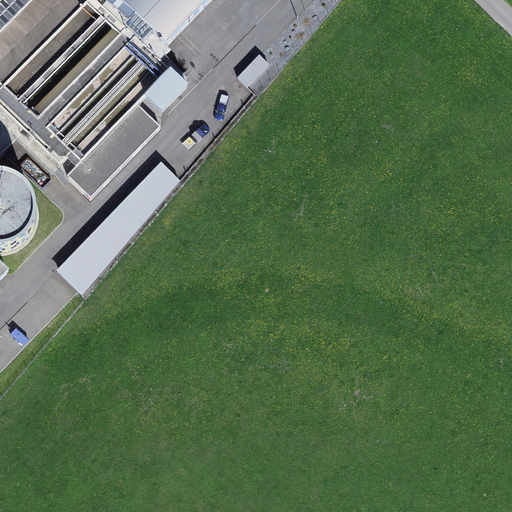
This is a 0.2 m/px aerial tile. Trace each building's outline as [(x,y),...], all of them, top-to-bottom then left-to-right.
[(166,47),(212,0),(117,0),(120,2),(166,47)] [(156,58),(161,63),(171,52),(166,47),(156,58)] [(260,57),(238,80),(247,89),(269,66),(260,57)] [(171,73),(147,98),(162,113),(187,88),(171,73)] [(90,200),(161,129),(138,107),(81,164),(80,163),(67,177),(90,200)] [(0,280),(7,274),(0,266),(0,252),(4,252),(20,246),(32,233),(35,225),(36,208),(29,193),(16,182),(8,179),(0,179),(0,280)] [(68,262),(57,273),(72,288),(83,276),(68,262)]
